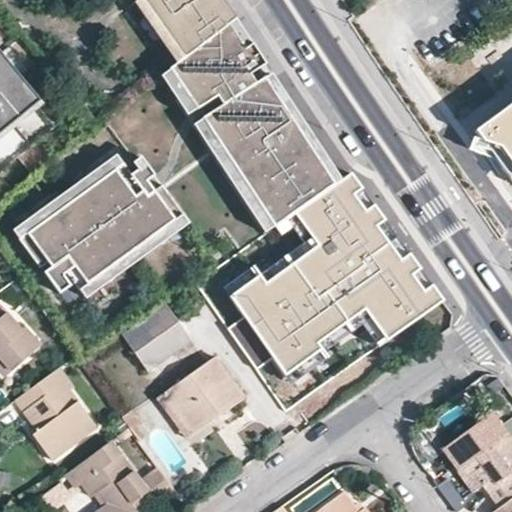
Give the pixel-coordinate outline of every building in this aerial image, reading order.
[(132,0),(176,62),(185,55),(146,0),(132,0)] [(146,0),(185,55),(217,31),(231,21),(222,8),(216,0),(146,0)] [(236,17),(227,4),(222,8),(231,21),(235,18),(236,17)] [(251,42),(235,18),(231,21),(217,31),(232,56),(251,42)] [(176,62),(170,67),(196,107),(217,93),(222,101),(201,114),(273,225),(291,212),(333,182),(283,106),(275,112),(252,77),(260,71),(255,63),(262,59),(251,42),(232,56),(217,31),(185,55),(176,62)] [(0,51),(0,157),(7,166),(40,139),(50,131),(31,108),(40,100),(0,51)] [(340,178),(262,59),(255,63),(260,71),(252,77),(275,112),(283,106),(333,182),(340,178)] [(196,107),(170,67),(164,71),(190,111),(196,107)] [(59,123),(40,100),(31,108),(50,131),(59,123)] [(273,225),(201,114),(195,119),(267,229),(271,227),(273,225)] [(32,173),(53,157),(40,139),(19,157),(32,173)] [(15,239),(119,163),(112,155),(9,230),(15,239)] [(127,252),(178,215),(157,186),(148,192),(138,179),(147,173),(136,157),(128,163),(133,169),(127,174),(119,163),(15,239),(18,244),(39,272),(47,267),(50,270),(48,272),(52,277),(46,281),(55,294),(66,286),(60,278),(64,275),(69,284),(75,290),(127,252)] [(333,182),(291,212),(315,245),(262,282),(257,274),(227,296),(241,316),(225,328),(254,368),(269,357),(282,375),(319,348),(315,343),(361,309),(384,341),(441,300),(429,283),(420,291),(412,281),(423,274),(348,172),(340,178),(333,182)] [(157,186),(147,173),(138,179),(148,192),(157,186)] [(262,282),(315,245),(291,212),(273,225),(271,227),(276,234),(288,226),(300,243),(257,274),(262,282)] [(81,299),(184,224),(178,215),(127,252),(75,290),(81,299)] [(227,296),(257,274),(250,266),(221,287),(227,296)] [(52,277),(48,272),(50,270),(47,267),(39,272),(46,281),(52,277)] [(420,291),(429,283),(423,274),(412,281),(420,291)] [(0,354),(13,369),(44,343),(26,324),(23,327),(0,301),(0,354)] [(189,339),(164,303),(120,334),(145,370),(189,339)] [(319,348),(282,375),(288,383),(326,356),(321,351),(359,324),(375,347),(384,341),(361,309),(315,343),(319,348)] [(0,354),(0,367),(7,375),(13,369),(0,354)] [(161,392),(191,434),(241,399),(212,357),(161,392)] [(68,390),(73,387),(59,369),(47,377),(61,395),(68,390)] [(32,425),(38,420),(44,428),(38,432),(32,437),(49,460),(96,427),(68,390),(61,395),(47,377),(15,400),(32,425)] [(161,392),(155,396),(185,439),(191,434),(161,392)] [(140,422),(130,408),(120,416),(137,439),(143,435),(136,425),(140,422)] [(476,492),(483,487),(456,449),(500,418),(496,410),(445,448),(476,492)] [(483,487),(487,483),(495,477),(500,483),(492,489),(503,505),(511,498),(511,433),(500,418),(456,449),(483,487)] [(38,432),(44,428),(38,420),(32,425),(38,432)] [(90,498),(98,492),(107,503),(98,509),(94,511),(142,511),(172,491),(154,467),(139,478),(111,440),(63,476),(74,490),(80,486),(90,498)] [(487,483),(492,489),(500,483),(495,477),(487,483)] [(370,511),(366,506),(361,511),(346,491),(318,511),(370,511)] [(98,509),(107,503),(98,492),(90,498),(98,509)] [(511,511),(511,498),(503,505),(493,511),(511,511)]
